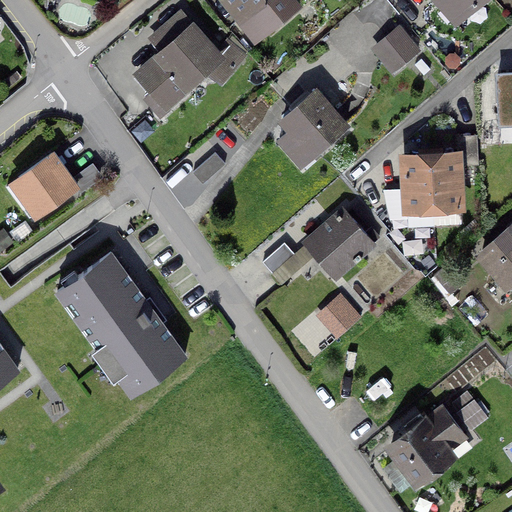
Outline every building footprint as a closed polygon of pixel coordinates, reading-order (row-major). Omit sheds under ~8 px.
[(293,4),(289,0),(224,0),(240,19),(249,11),(263,28),(293,4)] [(435,0),(454,22),(478,0),(435,0)] [(192,26),(180,13),(161,30),(172,43),(158,55),(159,56),(136,75),(152,92),(144,99),(158,116),(167,108),(164,104),(201,72),(217,86),(242,56),(224,41),(212,54),(190,28),(192,26)] [(415,51),(397,29),(373,49),(391,71),(415,51)] [(421,75),(428,70),(419,59),(412,65),(421,75)] [(511,78),(495,80),(497,137),(511,136),(511,78)] [(309,155),(344,125),(314,91),(280,121),(289,131),(278,141),(300,167),(312,157),(309,155)] [(34,216),(74,187),(50,153),(16,177),(29,195),(27,206),(34,216)] [(204,184),(226,164),(216,153),(194,172),(204,184)] [(458,206),(455,153),(428,155),(431,207),(432,221),(437,225),(459,223),(458,206)] [(405,209),(431,207),(428,155),(402,156),(405,209)] [(372,243),(342,209),(306,240),(336,274),(352,260),(354,261),(360,256),(358,255),(372,243)] [(511,225),(479,254),(508,288),(511,285),(511,225)] [(260,262),(270,273),(292,254),(282,243),(260,262)] [(186,359),(109,253),(54,293),(131,399),(186,359)] [(433,276),(440,285),(452,275),(444,266),(433,276)] [(0,385),(19,373),(0,346),(0,385)] [(469,428),(484,416),(466,391),(451,404),(469,428)] [(441,406),(388,446),(396,457),(382,468),(399,489),(413,478),(414,480),(430,468),(432,470),(440,471),(447,466),(448,458),(446,456),(448,454),(443,447),(461,433),(441,406)]
